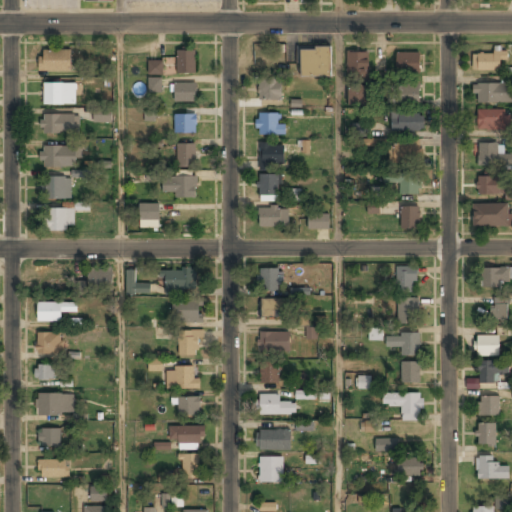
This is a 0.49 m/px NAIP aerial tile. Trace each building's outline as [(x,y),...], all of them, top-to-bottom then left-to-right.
[(275,45),(255,45),(255,58),(275,58),(275,45)] [(329,77),(329,48),(299,48),(299,77),(329,77)] [(195,49),(176,49),(176,59),(148,58),(148,73),(195,74),(195,49)] [(71,50),(39,50),(39,71),(71,71),(71,50)] [(348,51),(348,103),(368,103),(368,51),(348,51)] [(420,52),(395,52),(395,72),(420,72),(420,52)] [(500,60),(507,60),(507,52),(472,52),(472,70),(500,70),(500,60)] [(162,77),(148,77),(148,92),(162,92),(162,77)] [(281,100),(281,79),(258,79),(258,100),(281,100)] [(76,82),(43,82),(43,104),(76,104),(76,82)] [(195,102),(195,82),(175,82),(175,102),(195,102)] [(389,82),(389,105),(420,105),(420,82),(389,82)] [(511,103),(511,84),(474,84),(474,103),(511,103)] [(111,121),(111,108),(94,108),(94,121),(111,121)] [(477,109),(477,129),(507,129),(507,109),(477,109)] [(422,131),(422,111),(390,111),(390,131),(422,131)] [(277,113),(255,113),(255,134),(285,134),(285,123),(277,123),(277,113)] [(41,114),(41,134),(77,134),(77,114),(41,114)] [(174,133),(195,133),(195,114),(174,114),(174,133)] [(366,123),(351,123),(351,138),(366,138),(366,123)] [(418,143),(389,143),(389,161),(418,161),(418,143)] [(477,166),(511,166),(511,154),(499,154),(499,143),(477,143),(477,166)] [(176,167),(195,167),(195,144),(176,144),(176,167)] [(258,144),(258,170),(271,170),(271,164),(283,164),(283,144),(258,144)] [(77,146),(41,146),(41,166),(77,166),(77,146)] [(399,194),(419,194),(419,174),(384,174),(384,183),(399,183),(399,194)] [(258,175),(258,199),(279,199),(279,175),(258,175)] [(477,175),(477,195),(500,195),(500,175),(477,175)] [(46,177),(46,199),(71,199),(71,177),(46,177)] [(196,196),(196,177),(162,177),(162,196),(196,196)] [(301,189),(288,189),(288,202),(301,201),(301,189)] [(140,203),(140,227),(159,227),(159,203),(140,203)] [(507,204),(473,204),(473,226),(511,226),(511,213),(507,213),(507,204)] [(74,230),(74,207),(48,207),(48,230),(74,230)] [(258,207),(258,226),(288,226),(288,207),(258,207)] [(419,207),(400,207),(400,229),(419,229),(419,207)] [(329,228),(329,215),(308,215),(308,228),(329,228)] [(397,291),(417,291),(417,265),(397,265),(397,291)] [(511,285),(511,267),(480,267),(480,285),(511,285)] [(112,269),(88,269),(88,293),(112,293),(112,269)] [(164,293),(197,293),(197,269),(164,269),(164,293)] [(258,269),(258,291),(282,291),(282,269),(258,269)] [(126,295),(149,295),(149,283),(135,283),(135,271),(126,271),(126,295)] [(85,293),(83,281),(74,283),(75,295),(85,293)] [(309,295),(309,287),(290,288),(290,296),(309,295)] [(261,298),(261,317),(283,317),(283,298),(261,298)] [(417,323),(417,298),(397,298),(397,323),(417,323)] [(491,319),(506,319),(506,299),(491,299),(491,319)] [(203,300),(173,300),(173,322),(203,322),(203,300)] [(77,312),(77,302),(37,302),(37,320),(61,320),(61,312),(77,312)] [(314,327),(306,327),(306,338),(314,338),(314,327)] [(382,340),(382,327),(368,328),(368,341),(382,340)] [(178,356),(198,356),(198,330),(178,330),(178,356)] [(36,353),(63,353),(63,332),(36,332),(36,353)] [(258,352),(290,352),(290,332),(258,332),(258,352)] [(419,334),(387,334),(387,346),(400,346),(400,355),(419,355),(419,334)] [(499,335),(476,335),(476,355),(499,355),(499,335)] [(162,372),(162,359),(148,359),(148,372),(162,372)] [(419,382),(419,361),(400,361),(400,382),(419,382)] [(478,361),(478,383),(495,383),(495,373),(507,373),(507,361),(478,361)] [(280,362),(260,362),(260,384),(280,384),(280,362)] [(34,365),(34,380),(57,380),(57,365),(34,365)] [(166,367),(166,389),(197,389),(197,367),(166,367)] [(371,389),(371,376),(357,375),(357,389),(371,389)] [(295,399),(315,400),(315,390),(295,390),(295,399)] [(401,420),(422,420),(422,392),(384,392),(384,406),(401,406),(401,420)] [(73,393),(36,393),(36,415),(73,415),(73,393)] [(259,415),(295,415),(295,403),(280,403),(280,395),(259,395),(259,415)] [(477,415),(499,415),(499,395),(477,395),(477,415)] [(178,416),(200,416),(200,397),(178,397),(178,416)] [(375,432),(375,421),(361,421),(361,432),(375,432)] [(495,422),(476,422),(476,445),(495,445),(495,422)] [(204,426),(169,426),(169,442),(204,442),(204,426)] [(60,447),(60,429),(38,429),(38,447),(60,447)] [(290,431),(257,431),(257,450),(290,450),(290,431)] [(397,452),(397,439),(375,439),(375,452),(397,452)] [(170,442),(154,443),(154,451),(171,450),(170,442)] [(196,471),(194,455),(182,457),(184,473),(196,471)] [(476,455),(476,478),(508,478),(508,465),(497,465),(497,455),(476,455)] [(283,457),(259,457),(259,483),(283,483),(283,457)] [(423,458),(397,458),(397,476),(423,476),(423,458)] [(38,460),(38,477),(68,477),(68,460),(38,460)] [(90,502),(106,501),(106,486),(90,486),(90,502)] [(161,507),(176,508),(177,496),(161,496),(161,507)] [(260,511),(276,511),(276,503),(260,503),(260,511)]
